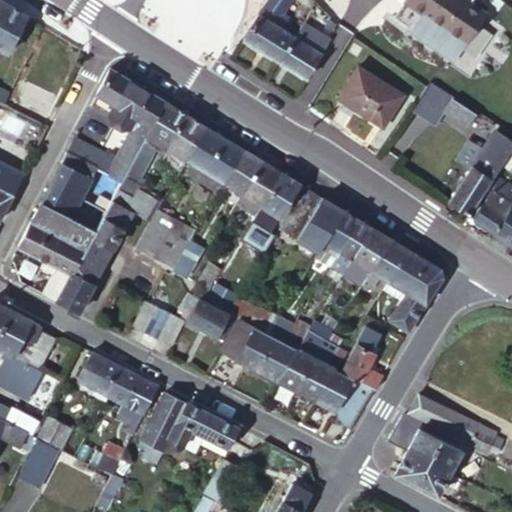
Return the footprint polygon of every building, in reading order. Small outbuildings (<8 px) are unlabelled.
[(0,45),(8,50),(27,13),(6,0),(5,0),(0,10),(0,45)] [(288,0),(263,0),(253,15),(241,34),(279,55),(294,33),(276,21),(288,0)] [(485,13),(465,0),(405,0),(394,16),(454,58),(485,13)] [(279,55),(307,72),(327,40),(313,31),(311,35),(307,40),(303,38),(294,33),(279,55)] [(307,40),(311,35),(306,31),(303,38),(307,40)] [(358,62),(339,92),(381,119),(401,89),(358,62)] [(145,131),(164,97),(109,63),(90,100),(131,126),(115,153),(129,161),(145,131)] [(0,97),(1,98),(5,100),(11,88),(0,82),(0,97)] [(437,122),(445,109),(453,97),(432,83),(416,109),(437,122)] [(186,110),(164,97),(145,131),(159,139),(167,144),(186,110)] [(454,97),(446,109),(469,123),(477,112),(454,97)] [(205,122),(186,110),(167,144),(168,145),(185,156),(205,122)] [(224,134),(205,122),(185,156),(195,162),(204,168),(224,134)] [(121,177),(129,161),(115,153),(74,130),(65,146),(97,164),(121,177)] [(494,174),(503,160),(511,145),(511,143),(506,139),(492,130),(447,196),(468,212),(494,174)] [(159,139),(145,131),(129,161),(121,177),(117,184),(134,195),(137,190),(138,188),(139,185),(144,187),(149,177),(141,172),(159,139)] [(243,146),(224,134),(204,168),(213,173),(223,179),(243,146)] [(185,156),(168,145),(163,153),(181,165),(185,156)] [(510,165),(511,161),(511,145),(503,160),(510,165)] [(97,164),(65,146),(62,153),(60,158),(90,175),(97,164)] [(242,191),(262,157),(256,153),(243,146),(223,179),(233,186),(242,191)] [(0,157),(0,181),(14,189),(24,170),(0,157)] [(260,202),(280,168),(262,157),(242,191),(248,194),(260,202)] [(60,158),(50,177),(80,193),(90,175),(60,158)] [(204,168),(195,162),(190,171),(199,176),(204,168)] [(204,168),(199,176),(218,188),(223,179),(213,173),(204,168)] [(278,213),(299,179),(280,168),(260,202),(278,213)] [(472,215),(494,230),(511,203),(511,202),(511,181),(501,174),(472,215)] [(50,177),(41,195),(69,211),(80,193),(50,177)] [(0,215),(14,189),(0,181),(0,215)] [(117,184),(110,196),(133,208),(142,193),(137,190),(134,195),(117,184)] [(322,194),(306,184),(280,225),(297,235),(322,194)] [(242,191),(233,186),(229,190),(238,197),(242,191)] [(142,193),(133,208),(151,217),(158,205),(161,200),(138,188),(137,190),(142,193)] [(253,213),(260,202),(248,194),(242,191),(238,197),(235,202),(253,213)] [(322,194),(297,235),(316,247),(319,242),(342,205),(322,194)] [(29,217),(83,246),(92,229),(95,225),(69,211),(41,195),(29,217)] [(101,213),(123,226),(133,208),(110,196),(108,200),(105,206),(101,213)] [(267,230),(278,213),(260,202),(253,213),(249,220),(267,230)] [(511,203),(494,230),(511,242),(511,203)] [(158,205),(151,217),(164,224),(171,212),(158,205)] [(352,212),(342,205),(319,242),(328,248),(336,253),(340,248),(342,244),(340,242),(357,215),(352,212)] [(171,212),(164,224),(157,235),(162,239),(176,215),(171,212)] [(92,229),(114,242),(123,226),(101,213),(95,225),(92,229)] [(162,239),(154,253),(173,264),(189,237),(196,226),(176,215),(162,239)] [(372,223),(357,215),(340,242),(342,244),(340,248),(344,251),(352,256),(372,223)] [(55,262),(70,270),(72,267),(83,246),(29,217),(17,241),(55,262)] [(164,224),(151,217),(136,243),(154,253),(162,239),(157,235),(164,224)] [(372,223),(352,256),(364,263),(370,267),(389,234),(372,223)] [(83,246),(72,267),(94,279),(108,253),(114,242),(92,229),(83,246)] [(488,238),(508,250),(511,248),(511,246),(511,242),(494,230),(488,238)] [(379,272),(388,278),(408,246),(389,234),(370,267),(379,272)] [(189,237),(173,264),(188,273),(203,246),(189,237)] [(319,242),(316,247),(322,251),(325,252),(328,248),(319,242)] [(390,316),(408,327),(440,274),(439,265),(408,246),(388,278),(393,281),(407,289),(390,316)] [(322,251),(316,247),(312,254),(318,258),(322,251)] [(336,253),(333,258),(338,261),(341,257),(344,251),(340,248),(336,253)] [(341,257),(348,261),(352,256),(344,251),(341,257)] [(210,286),(222,267),(210,260),(198,279),(199,279),(205,283),(210,286)] [(56,296),(70,270),(55,262),(40,288),(56,296)] [(370,267),(364,263),(353,281),(359,284),(361,280),(370,267)] [(72,267),(70,270),(56,296),(78,308),(94,279),(72,267)] [(379,272),(370,267),(361,280),(366,285),(370,287),(379,272)] [(199,279),(195,286),(193,291),(199,294),(201,291),(205,283),(199,279)] [(359,284),(355,290),(361,294),(366,285),(361,280),(359,284)] [(377,308),(390,316),(407,289),(393,281),(377,308)] [(201,291),(205,293),(210,286),(205,283),(201,291)] [(229,306),(238,293),(228,287),(220,283),(212,297),(229,306)] [(185,310),(189,312),(199,294),(193,291),(189,289),(182,302),(187,306),(185,310)] [(238,311),(229,306),(212,297),(205,293),(201,291),(199,294),(189,312),(186,316),(224,337),(238,311)] [(255,302),(238,293),(229,306),(238,311),(267,327),(277,310),(257,299),(255,302)] [(133,320),(145,326),(158,303),(146,296),(133,320)] [(0,298),(0,344),(4,347),(13,352),(38,365),(58,329),(0,298)] [(158,303),(145,326),(158,335),(172,311),(158,303)] [(293,319),(277,310),(267,327),(282,335),(293,319)] [(158,335),(172,342),(185,318),(172,311),(158,335)] [(267,327),(238,311),(224,337),(221,341),(219,345),(275,376),(296,343),(282,335),(267,327)] [(298,344),(313,353),(321,346),(326,336),(333,326),(315,316),(309,327),(298,344)] [(309,327),(293,319),(282,335),(296,343),(298,344),(309,327)] [(342,369),(354,375),(358,378),(373,386),(381,373),(368,364),(376,350),(370,346),(379,332),(366,323),(351,350),(342,369)] [(321,346),(313,353),(325,359),(334,364),(336,360),(331,357),(339,343),(326,336),(321,346)] [(296,343),(275,376),(293,385),(313,353),(298,344),(296,343)] [(121,362),(92,346),(77,374),(95,384),(106,390),(121,362)] [(13,352),(4,347),(0,354),(0,371),(13,378),(22,361),(11,354),(13,352)] [(313,353),(293,385),(314,396),(334,364),(325,359),(313,353)] [(131,367),(121,362),(106,390),(124,399),(139,371),(131,367)] [(334,364),(314,396),(335,407),(346,389),(354,375),(342,369),(334,364)] [(156,380),(139,371),(124,399),(141,409),(156,380)] [(358,378),(354,375),(346,389),(350,392),(358,378)] [(373,386),(358,378),(350,392),(336,416),(351,425),(373,386)] [(92,390),(103,397),(106,390),(95,384),(92,390)] [(167,435),(187,400),(164,388),(138,433),(148,438),(145,445),(157,452),(167,435)] [(492,434),(417,391),(408,407),(406,407),(482,451),(490,438),(492,434)] [(167,435),(179,442),(190,425),(195,428),(206,406),(188,396),(187,400),(167,435)] [(0,412),(4,414),(9,405),(0,399),(0,412)] [(141,409),(124,399),(118,409),(128,414),(123,424),(131,428),(141,409)] [(195,428),(201,431),(225,445),(238,422),(224,415),(206,406),(195,428)] [(48,411),(36,431),(60,444),(71,423),(48,411)] [(26,426),(4,414),(0,421),(0,431),(18,441),(26,426)] [(434,463),(448,469),(459,447),(418,424),(406,448),(410,450),(434,463)] [(179,442),(192,449),(201,431),(195,428),(190,425),(179,442)] [(148,438),(138,433),(134,440),(145,445),(148,438)] [(38,435),(18,470),(36,480),(56,444),(38,435)] [(102,450),(116,458),(123,443),(110,437),(102,450)] [(154,458),(157,452),(145,445),(141,451),(154,458)] [(0,461),(0,479),(6,483),(16,465),(20,460),(22,456),(7,448),(0,461)] [(395,471),(436,493),(448,469),(434,463),(410,450),(406,448),(395,471)] [(95,463),(110,470),(116,458),(102,450),(95,463)] [(239,462),(221,452),(201,489),(213,496),(218,498),(239,462)] [(110,470),(95,498),(104,502),(119,475),(110,470)] [(301,510),(311,492),(299,485),(289,504),(301,510)] [(203,511),(213,496),(201,489),(199,493),(188,511),(203,511)] [(216,511),(223,501),(218,498),(213,496),(203,511),(216,511)] [(299,511),(301,510),(289,504),(280,498),(272,511),(299,511)]
